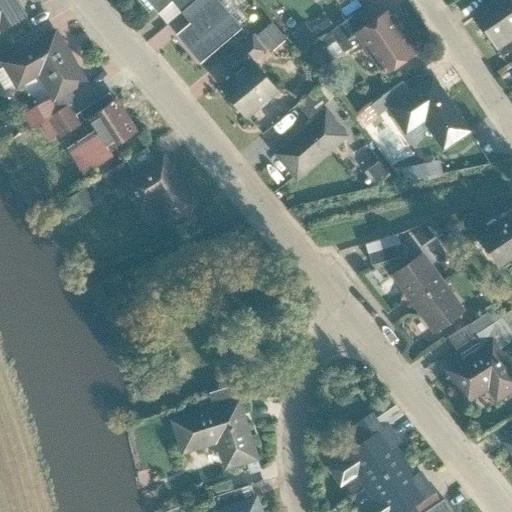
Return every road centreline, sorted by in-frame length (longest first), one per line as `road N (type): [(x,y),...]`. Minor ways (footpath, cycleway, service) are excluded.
road 1 (residential): [(351,313),(90,0)]
road 2 (residential): [(509,511),(351,313)]
road 3 (residential): [(303,511),(305,392),(327,335),(351,313)]
road 4 (residential): [(511,123),(428,0)]
